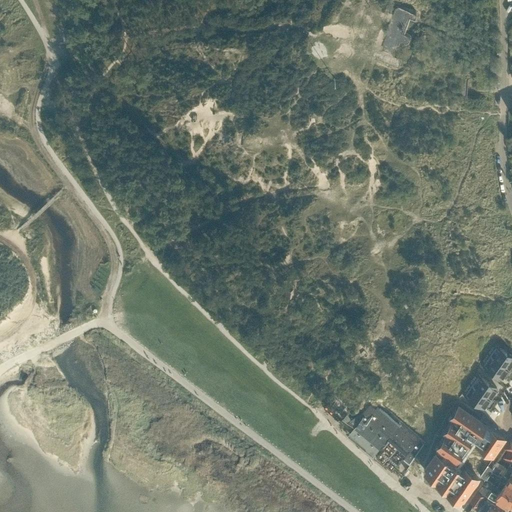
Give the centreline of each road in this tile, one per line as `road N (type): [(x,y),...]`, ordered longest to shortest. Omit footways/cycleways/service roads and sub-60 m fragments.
road 1 (residential): [(511,205),(502,145),(501,0)]
road 2 (track): [(0,341),(27,316),(34,295),(29,261),(0,238)]
